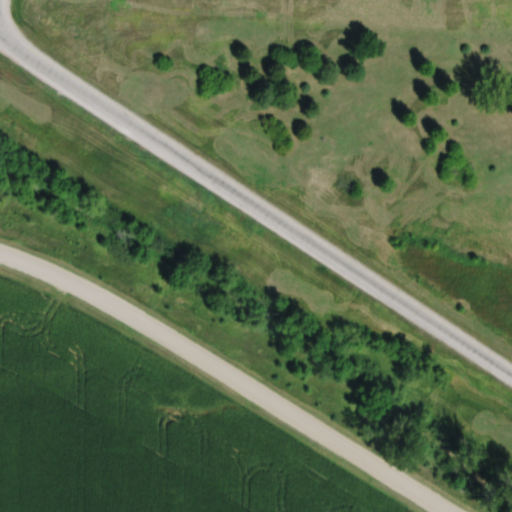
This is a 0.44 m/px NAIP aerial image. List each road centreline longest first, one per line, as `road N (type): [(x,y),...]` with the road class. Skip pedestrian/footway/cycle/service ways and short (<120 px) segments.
road 1 (motorway): [(0,28),(2,37),(511,372)]
road 2 (tertiary): [(447,511),(71,281),(0,254)]
